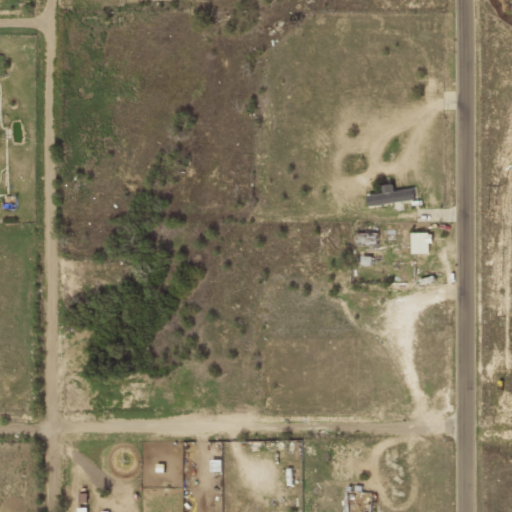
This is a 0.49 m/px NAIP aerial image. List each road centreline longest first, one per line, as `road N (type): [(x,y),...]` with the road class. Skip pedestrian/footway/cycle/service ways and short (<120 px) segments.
road 1 (residential): [(50,511),(49,0)]
road 2 (residential): [(464,511),(464,0)]
road 3 (residential): [(0,428),(464,424)]
road 4 (residential): [(0,21),(464,21)]
